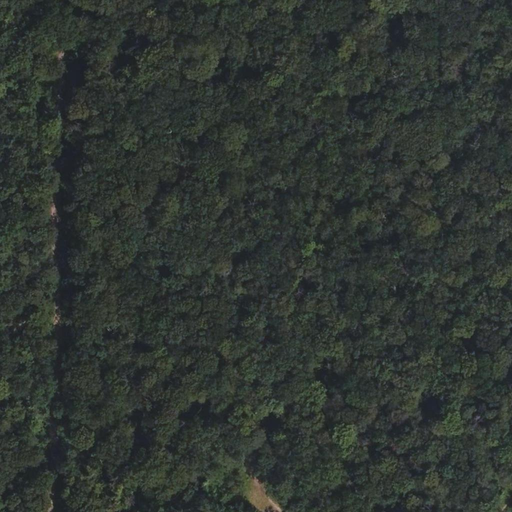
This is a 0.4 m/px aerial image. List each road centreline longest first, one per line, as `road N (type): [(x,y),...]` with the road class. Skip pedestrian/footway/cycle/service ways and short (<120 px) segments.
road 1 (track): [(63,0),(52,511)]
road 2 (track): [(0,175),(131,214),(261,497),(294,511)]
